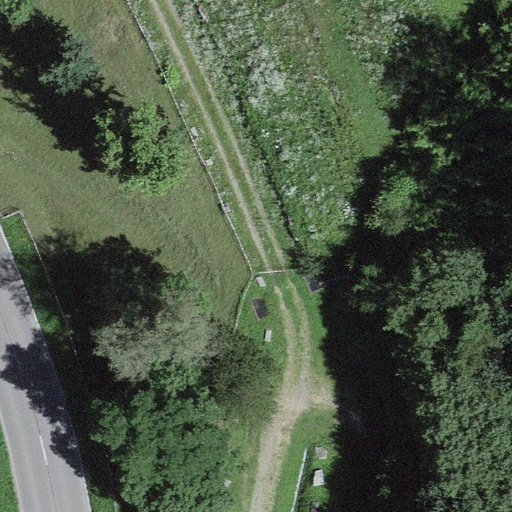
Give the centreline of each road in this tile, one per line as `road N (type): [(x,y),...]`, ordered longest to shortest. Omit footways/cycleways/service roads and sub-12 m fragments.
road 1 (track): [(257,511),(288,379),(280,319),(229,175),(142,0)]
road 2 (secondary): [(54,511),(29,396),(0,319)]
